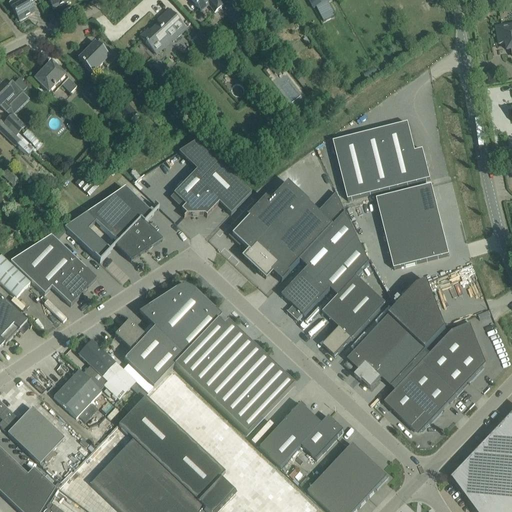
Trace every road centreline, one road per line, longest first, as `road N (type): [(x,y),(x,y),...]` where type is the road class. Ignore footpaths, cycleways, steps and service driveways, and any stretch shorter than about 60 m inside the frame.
road 1 (unclassified): [(0,379),(175,265),(193,263),(420,476)]
road 2 (unclassified): [(511,266),(476,124),(457,0)]
road 3 (unclassified): [(420,476),(511,380)]
road 4 (residential): [(0,51),(109,0)]
